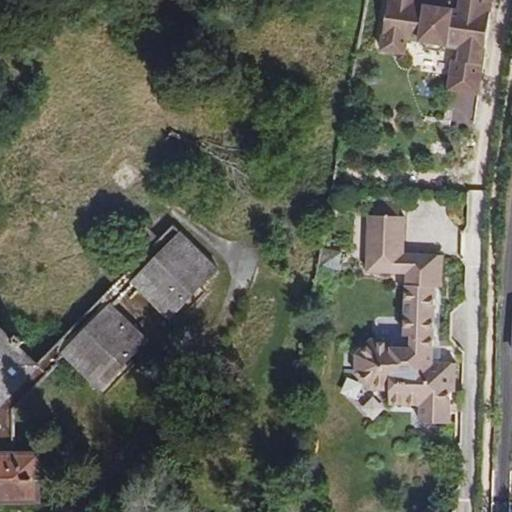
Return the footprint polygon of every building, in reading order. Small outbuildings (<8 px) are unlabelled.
[(449,93),(478,98),(486,47),(476,34),(489,24),(490,15),(484,14),(486,0),(460,0),(458,14),(448,12),(437,9),(438,3),(426,1),(426,4),(418,3),(418,0),(389,0),(381,53),(405,57),(418,74),(451,78),(449,93)] [(449,5),(438,3),(437,9),(448,12),(449,5)] [(486,47),(489,24),(476,34),(486,47)] [(405,222),(370,221),(368,278),(408,278),(423,278),(424,259),(404,260),(405,222)] [(0,501),(41,501),(41,456),(16,456),(16,410),(61,364),(59,361),(65,356),(100,391),(149,342),(113,308),(134,286),(169,319),(218,269),(174,226),(159,240),(144,226),(101,270),(115,285),(36,364),(0,328),(0,501)] [(296,247),(325,253),(329,233),(299,229),(296,247)] [(444,260),(424,259),(423,278),(408,278),(408,290),(436,291),(444,291),(444,260)] [(436,368),(436,291),(408,290),(407,340),(414,340),(414,353),(395,352),(396,345),(375,344),(359,360),(359,379),(374,395),(394,395),(394,410),(425,410),(425,428),(454,428),(455,397),(459,397),(459,368),(436,368)]
